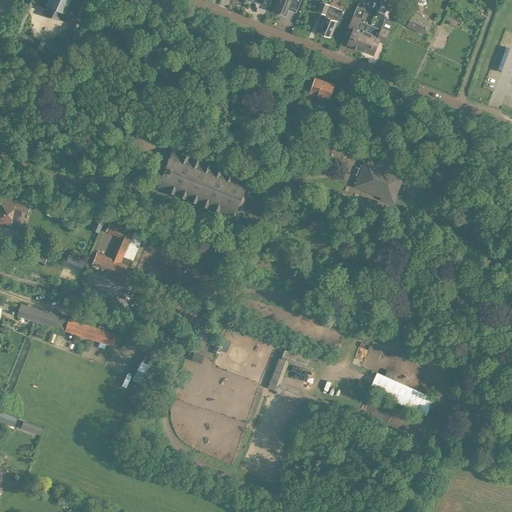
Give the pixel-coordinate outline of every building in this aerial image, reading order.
[(80,19),(61,10),(44,2),(38,0),(23,0),(23,1),(7,35),(34,48),(62,60),(80,19)] [(44,0),(45,1),(44,2),(61,10),(65,0),(44,0)] [(276,0),(272,9),(284,14),(286,7),(295,11),(299,0),(276,0)] [(318,31),(330,36),(336,21),(339,22),(344,10),(329,4),(321,0),(316,10),(323,13),(320,21),(322,22),(318,31)] [(136,6),(143,10),(146,4),(138,1),(136,6)] [(360,48),(370,25),(360,21),(361,17),(360,17),(364,8),(357,4),(346,28),(352,30),(347,43),(360,48)] [(406,24),(423,33),(430,19),(413,11),(406,7),(402,15),(409,19),(406,24)] [(370,25),(360,48),(373,54),(378,41),(384,43),(393,22),(384,18),(379,29),(370,25)] [(166,66),(148,66),(148,72),(148,77),(166,77),(166,66)] [(309,93),(327,100),(333,84),(315,77),(309,93)] [(322,124),(317,117),(312,120),(317,128),(322,124)] [(324,157),(330,144),(323,142),(318,155),(324,157)] [(247,188),(251,179),(173,148),(161,179),(157,188),(235,220),(238,211),(242,208),(243,208),(241,205),(242,204),(243,203),(244,202),(244,201),(245,200),(245,198),(246,197),(246,195),(246,194),(249,194),(249,193),(248,193),(247,188)] [(359,175),(355,185),(381,195),(380,198),(391,203),(402,174),(365,159),(362,169),(359,168),(356,174),(359,175)] [(0,223),(9,225),(13,208),(26,210),(28,201),(0,195),(0,223)] [(97,217),(92,230),(97,232),(103,219),(97,217)] [(104,230),(118,236),(109,257),(96,251),(91,263),(124,277),(129,265),(141,236),(108,222),(104,230)] [(28,256),(44,262),(48,252),(32,245),(28,256)] [(68,253),(63,264),(79,271),(84,259),(68,253)] [(153,318),(155,314),(176,323),(180,314),(149,301),(145,311),(149,312),(147,316),(153,318)] [(15,315),(54,327),(63,329),(63,330),(111,346),(115,333),(67,317),(67,318),(58,314),(19,302),(15,315)] [(43,330),(37,327),(34,335),(41,337),(43,330)] [(216,339),(212,349),(218,351),(222,341),(216,339)] [(140,360),(153,367),(162,349),(150,342),(140,360)] [(275,392),(332,414),(334,414),(336,408),(337,404),(280,382),(288,362),(309,370),(313,360),(284,349),(280,358),(278,357),(267,386),(276,390),(275,392)] [(193,351),(190,358),(200,361),(202,354),(193,351)] [(376,371),(368,389),(425,415),(433,397),(392,378),(394,373),(387,370),(384,375),(376,371)] [(332,414),(329,425),(338,428),(344,411),(336,408),(334,414),(332,414)] [(14,416),(0,410),(0,419),(11,424),(14,416)] [(19,427),(38,434),(41,427),(22,420),(19,427)] [(141,430),(132,449),(153,459),(158,450),(144,444),(149,434),(141,430)]
